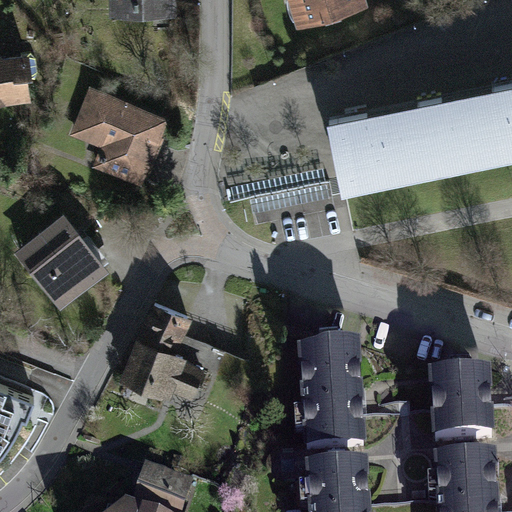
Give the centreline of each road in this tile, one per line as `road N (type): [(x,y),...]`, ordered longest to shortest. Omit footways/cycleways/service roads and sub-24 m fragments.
road 1 (residential): [(223,251),(511,345)]
road 2 (residential): [(223,251),(205,221),(200,190),(217,112),(219,0)]
road 3 (residential): [(92,371),(149,267),(183,247),(223,251)]
road 4 (residential): [(0,506),(38,469),(92,371)]
